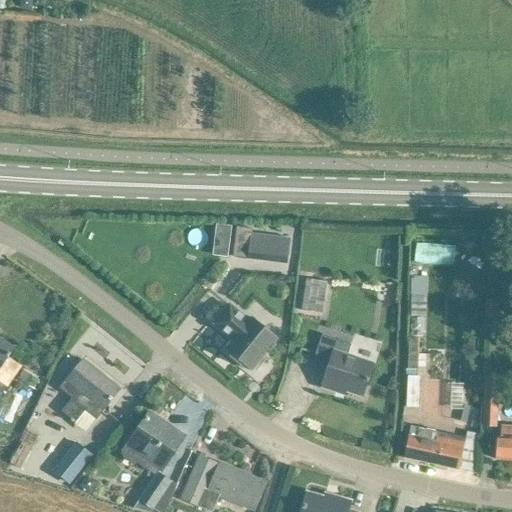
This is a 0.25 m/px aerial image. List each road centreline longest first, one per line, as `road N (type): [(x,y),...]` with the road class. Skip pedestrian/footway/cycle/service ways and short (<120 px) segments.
road 1 (unclassified): [(511,499),(440,489),(284,442),(0,231)]
road 2 (secondary): [(0,178),(511,197)]
